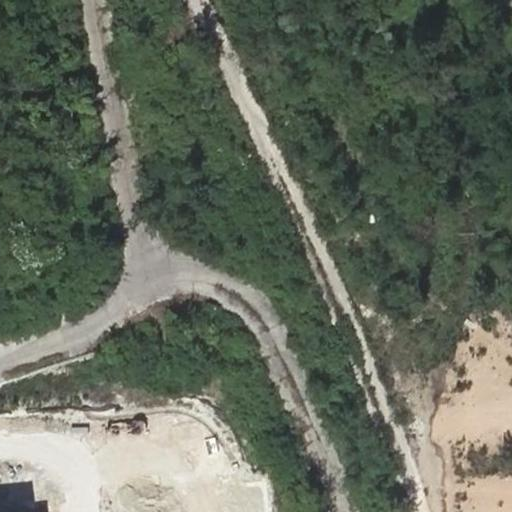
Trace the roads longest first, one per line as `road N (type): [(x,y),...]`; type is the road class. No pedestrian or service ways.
road 1 (track): [(417,511),(408,452),(294,193),(222,45),(191,0)]
road 2 (track): [(0,359),(76,338),(113,305),(145,250),(219,269),(259,294),(295,346),(363,511)]
road 3 (track): [(145,250),(90,0)]
road 4 (residential): [(81,511),(77,466),(38,442),(0,444)]
